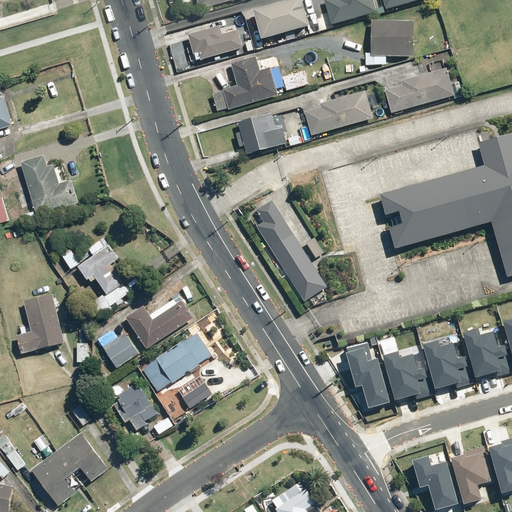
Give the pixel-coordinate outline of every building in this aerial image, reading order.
[(197,0),(200,8),(235,0),(197,0)] [(298,0),(296,0),(251,13),(260,43),(307,29),(298,0)] [(330,0),(323,2),(330,26),(376,13),(371,0),(330,0)] [(381,0),(385,11),(423,0),(381,0)] [(386,22),(370,22),(369,55),(365,55),(365,67),(386,66),(385,58),(411,59),(412,33),(414,33),(414,23),(401,23),(401,20),(386,20),(386,22)] [(220,26),(187,35),(193,56),(199,55),(201,63),(243,51),(237,32),(223,36),(220,26)] [(236,88),(222,92),(227,111),(277,98),(275,91),(282,89),(277,69),(270,71),(270,70),(259,73),(255,58),(230,65),(236,88)] [(304,73),(282,79),(286,92),(307,86),(304,76),(312,74),(310,66),(303,68),(304,73)] [(384,91),(391,115),(453,97),(454,100),(463,98),(459,83),(451,86),(446,70),(400,83),(401,86),(384,91)] [(304,114),(311,138),(372,120),(364,93),(319,106),(320,110),(304,114)] [(0,132),(12,130),(2,98),(0,98),(0,132)] [(237,125),(246,157),(286,145),(282,130),(276,131),(271,115),(237,125)] [(288,140),(290,147),(300,145),(298,137),(288,140)] [(471,167),(372,196),(389,256),(479,231),(495,288),(511,283),(511,155),(508,156),(503,138),(466,148),(471,167)] [(7,140),(0,141),(0,156),(11,154),(7,140)] [(60,171),(54,173),(52,169),(45,171),(41,158),(20,164),(35,218),(78,206),(71,182),(64,184),(60,171)] [(0,194),(0,225),(9,223),(0,194)] [(328,288),(273,199),(251,213),(305,301),(328,288)] [(306,245),(315,260),(323,255),(314,240),(306,245)] [(90,284),(94,281),(105,298),(124,285),(111,266),(117,262),(107,247),(104,249),(99,243),(87,251),(92,257),(80,266),(75,269),(86,284),(88,282),(90,284)] [(75,269),(80,266),(70,251),(60,258),(71,272),(75,269)] [(170,301),(185,290),(180,283),(165,294),(170,301)] [(109,307),(101,296),(85,308),(93,319),(109,307)] [(63,347),(52,297),(22,304),(29,334),(16,337),(21,356),(63,347)] [(144,307),(124,321),(145,353),(193,321),(180,302),(176,305),(173,301),(150,317),(144,307)] [(480,329),(464,334),(477,378),(511,367),(511,365),(507,348),(499,350),(496,338),(484,342),(480,329)] [(112,331),(96,342),(116,371),(137,357),(125,339),(120,343),(112,331)] [(210,359),(194,336),(141,372),(156,395),(210,359)] [(440,341),(424,346),(437,390),(473,380),(467,360),(460,362),(456,350),(444,354),(440,341)] [(373,342),(347,348),(355,383),(365,381),(370,403),(386,399),(373,342)] [(89,346),(77,346),(76,364),(88,364),(89,346)] [(397,352),(381,357),(394,401),(429,390),(424,371),(416,373),(413,361),(400,365),(397,352)] [(183,409),(190,404),(194,410),(211,399),(197,376),(172,392),(183,409)] [(119,401),(111,406),(123,425),(128,422),(135,433),(146,427),(144,423),(156,416),(140,389),(133,394),(129,388),(116,396),(119,401)] [(60,507),(79,493),(69,479),(82,469),(93,483),(109,470),(82,434),(33,470),(60,507)] [(6,436),(0,439),(0,448),(17,473),(27,466),(6,436)] [(42,436),(32,443),(40,454),(50,447),(42,436)] [(511,444),(492,450),(505,496),(511,493),(511,444)] [(484,450),(454,458),(467,504),(483,500),(480,487),(493,484),(484,450)] [(438,502),(457,497),(448,459),(429,464),(426,454),(413,457),(419,480),(432,477),(438,502)] [(0,462),(0,477),(2,480),(10,474),(0,462)] [(302,468),(298,462),(252,490),(256,497),(302,468)] [(6,511),(10,488),(0,486),(0,511),(6,511)] [(306,511),(317,503),(308,489),(273,511),(306,511)]
